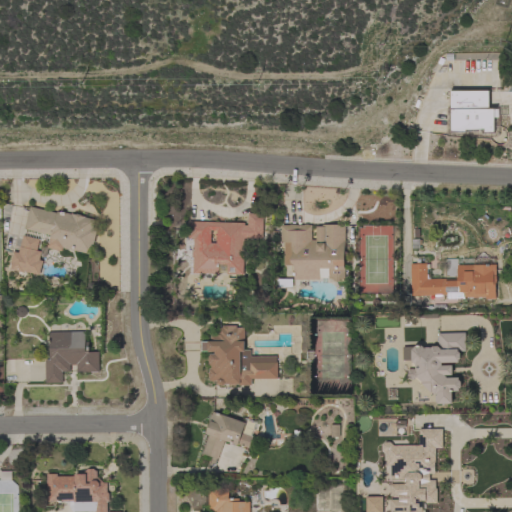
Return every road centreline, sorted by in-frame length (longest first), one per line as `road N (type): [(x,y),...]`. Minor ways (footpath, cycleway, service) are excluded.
road 1 (residential): [(511,178),(199,158),(0,159)]
road 2 (residential): [(136,158),(137,323),(151,391),(155,511)]
road 3 (residential): [(0,425),(154,423)]
